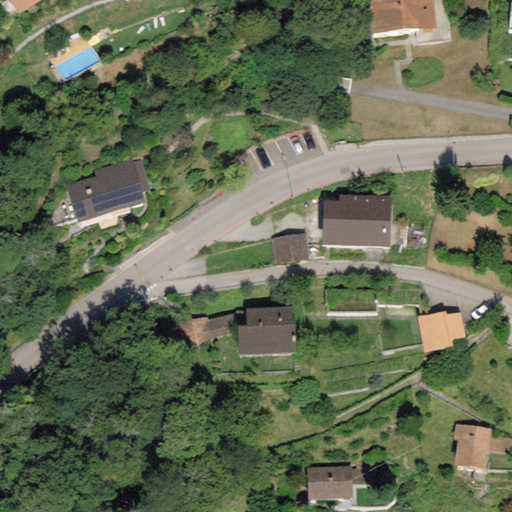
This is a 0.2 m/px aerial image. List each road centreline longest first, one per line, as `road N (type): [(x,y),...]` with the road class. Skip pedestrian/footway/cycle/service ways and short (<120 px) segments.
road 1 (tertiary): [(127,282),(258,197),(311,173),(384,158),(511,150)]
road 2 (residential): [(127,282),(154,291),(362,269),(511,305)]
road 3 (tertiary): [(0,380),(127,282)]
